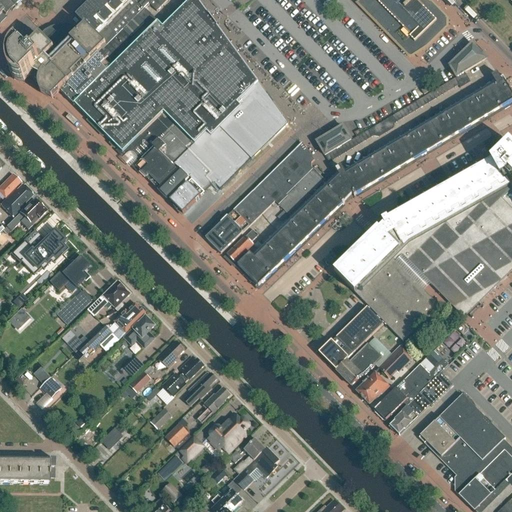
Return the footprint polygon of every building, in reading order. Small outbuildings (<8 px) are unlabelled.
[(0,0),(0,14),(1,15),(15,0),(0,0)] [(107,73),(75,104),(123,154),(135,143),(136,138),(143,145),(147,141),(158,142),(160,140),(167,147),(247,68),(218,28),(209,17),(197,0),(192,0),(164,28),(159,23),(111,69),(107,73)] [(86,26),(106,47),(145,9),(149,5),(144,0),(94,0),(92,3),(89,6),(78,17),(86,26)] [(144,0),(149,5),(157,13),(169,0),(144,0)] [(360,0),(357,4),(364,11),(375,0),(374,0),(360,0)] [(375,0),(364,11),(409,57),(411,58),(427,47),(447,28),(447,19),(431,2),(430,3),(422,3),(420,1),(419,2),(417,0),(412,0),(394,19),(382,7),(375,0)] [(389,0),(382,7),(394,19),(412,0),(389,0)] [(106,47),(61,91),(71,102),(74,105),(75,104),(107,73),(100,66),(104,62),(108,58),(111,61),(132,40),(130,38),(152,16),(145,9),(106,47)] [(52,99),(61,91),(106,47),(86,26),(79,33),(77,31),(77,30),(76,30),(76,31),(71,29),(68,29),(64,29),(61,29),(57,30),(54,31),(51,32),(48,34),(43,38),(40,35),(23,52),(18,46),(16,48),(14,50),(12,52),(11,55),(10,58),(9,61),(9,64),(9,67),(10,70),(11,72),(12,75),(14,77),(16,79),(19,81),(21,82),(24,83),(25,83),(32,76),(39,83),(39,85),(39,87),(39,90),(40,92),(41,94),(52,99)] [(465,74),(487,61),(473,45),(450,68),(457,79),(465,74)] [(270,143),(288,125),(258,84),(259,84),(247,68),(167,147),(160,154),(187,182),(190,179),(192,181),(198,187),(205,194),(214,185),(221,192),(251,161),(268,145),(270,143)] [(500,78),(497,74),(493,77),(496,81),(345,172),(342,167),(336,170),(340,177),(335,182),(328,189),(325,186),(253,256),(251,254),(238,266),(237,267),(238,267),(239,266),(242,270),(251,280),(250,280),(258,289),(343,205),(344,205),(349,199),(353,195),(355,197),(511,103),(511,94),(505,82),(506,81),(503,76),(500,78)] [(465,74),(455,80),(457,85),(467,79),(465,74)] [(470,84),(467,79),(457,85),(459,87),(460,90),(470,84)] [(425,96),(431,92),(428,88),(422,92),(425,96)] [(393,130),(394,125),(393,125),(389,119),(384,123),(389,132),(393,130)] [(389,132),(384,123),(380,125),(386,134),(389,132)] [(386,134),(380,125),(377,126),(383,136),(386,134)] [(383,136),(377,126),(371,130),(374,135),(374,137),(379,139),(383,136)] [(325,157),(351,141),(343,128),(317,143),(325,157)] [(361,129),(355,133),(357,138),(364,134),(361,129)] [(135,167),(135,168),(162,194),(164,196),(168,201),(168,200),(187,182),(160,154),(167,147),(160,140),(158,142),(147,141),(143,145),(139,148),(135,167)] [(511,143),(496,157),(497,157),(493,161),(400,214),(388,220),(382,223),(384,226),(380,231),(379,230),(378,231),(403,257),(440,295),(468,316),(511,272),(511,143)] [(288,159),(230,215),(246,231),(277,202),(279,204),(312,171),(313,170),(311,168),(311,165),(314,162),(302,145),(295,152),(288,159)] [(312,171),(279,204),(290,216),(324,183),(323,179),(322,179),(321,176),(317,177),(317,176),(312,171)] [(18,187),(21,184),(13,176),(0,188),(0,195),(4,200),(18,186),(18,187)] [(192,181),(170,202),(183,216),(195,204),(190,198),(194,194),(192,192),(198,187),(192,181)] [(25,206),(33,198),(22,187),(16,193),(16,192),(0,207),(12,219),(25,207),(25,206)] [(198,187),(192,192),(194,194),(200,200),(205,194),(198,187)] [(200,200),(194,194),(190,198),(195,204),(200,200)] [(39,222),(46,215),(40,210),(42,209),(37,204),(35,205),(35,204),(33,206),(31,204),(7,228),(10,231),(12,233),(20,224),(28,232),(32,228),(39,222)] [(246,231),(230,215),(222,223),(221,223),(221,224),(206,240),(221,256),(246,231)] [(46,236),(51,231),(43,223),(37,229),(46,236)] [(228,261),(233,267),(254,246),(252,243),(266,229),(261,224),(228,256),(225,260),(226,261),(228,261)] [(439,308),(396,263),(403,257),(378,231),(371,238),(335,273),(355,293),(355,294),(403,343),(439,308)] [(58,258),(66,250),(61,245),(65,241),(56,232),(47,240),(46,239),(45,238),(43,240),(35,248),(36,248),(33,250),(25,241),(9,256),(9,257),(11,256),(19,264),(16,268),(21,264),(25,260),(27,262),(26,262),(28,263),(36,271),(40,266),(42,265),(44,267),(54,257),(56,259),(58,258)] [(71,263),(50,283),(59,292),(70,282),(77,288),(87,279),(82,274),(85,272),(90,267),(81,258),(74,266),(71,263)] [(126,292),(125,292),(118,284),(104,298),(103,298),(88,313),(94,319),(108,304),(118,312),(123,307),(121,305),(130,297),(128,295),(128,294),(127,293),(126,292)] [(22,296),(16,302),(21,307),(26,301),(22,296)] [(76,298),(58,316),(68,327),(87,309),(76,298)] [(146,315),(146,312),(143,309),(140,310),(136,305),(127,314),(126,313),(115,324),(126,335),(146,315)] [(337,373),(347,362),(383,327),(367,310),(346,330),(345,329),(319,355),(337,373)] [(19,328),(29,318),(22,311),(12,320),(19,328)] [(139,326),(124,340),(131,348),(136,343),(144,351),(155,341),(148,334),(154,328),(153,327),(153,325),(151,322),(149,323),(145,320),(139,326)] [(95,353),(113,335),(105,327),(79,353),(84,357),(85,358),(92,351),(95,353)] [(77,337),(68,346),(76,354),(89,342),(85,337),(81,342),(77,337)] [(347,362),(337,373),(352,388),(362,378),(365,379),(377,367),(378,369),(392,355),(375,338),(350,364),(347,362)] [(408,354),(414,348),(408,342),(379,370),(390,381),(397,374),(398,375),(413,359),(408,354)] [(176,361),(184,353),(176,345),(159,361),(169,371),(173,366),(177,362),(176,361)] [(84,357),(79,353),(79,352),(74,357),(79,362),(84,357)] [(448,367),(434,353),(405,382),(405,381),(375,411),(386,422),(407,401),(411,404),(420,396),(435,381),(435,380),(441,374),(448,367)] [(138,357),(127,368),(134,376),(145,365),(138,357)] [(190,382),(204,368),(197,362),(196,363),(192,359),(180,372),(184,376),(180,380),(176,376),(164,389),(174,399),(186,387),(185,386),(189,382),(190,382)] [(44,386),(51,379),(41,368),(34,375),(44,386)] [(154,380),(147,372),(130,389),(137,396),(154,380)] [(431,408),(439,400),(453,386),(450,383),(442,375),(441,374),(435,380),(435,381),(420,396),(411,404),(401,414),(402,415),(390,427),(399,437),(400,436),(424,412),(430,406),(431,408)] [(210,390),(217,382),(211,376),(210,377),(208,375),(189,393),(191,395),(184,402),(191,409),(199,401),(201,402),(212,391),(210,390)] [(379,399),(389,389),(375,375),(364,386),(365,386),(358,393),(370,406),(377,400),(379,399)] [(44,386),(40,390),(51,401),(62,390),(51,379),(44,386)] [(161,392),(157,388),(146,398),(150,402),(161,392)] [(203,427),(226,405),(225,404),(230,398),(223,391),(216,399),(214,398),(203,409),(207,412),(197,422),(203,427)] [(505,440),(463,397),(421,438),(420,440),(463,483),(456,490),(456,494),(459,497),(463,494),(504,452),(507,455),(511,450),(504,442),(505,440)] [(158,432),(173,419),(165,411),(151,425),(158,432)] [(211,434),(211,437),(229,455),(245,439),(242,437),(249,429),(249,426),(244,422),(241,422),(240,423),(234,417),(220,431),(218,430),(216,429),(211,434)] [(120,425),(115,430),(121,435),(126,430),(120,425)] [(175,449),(188,436),(179,427),(166,440),(175,449)] [(195,438),(179,453),(184,457),(181,460),(187,466),(206,448),(195,438)] [(235,472),(240,477),(266,452),(256,441),(244,453),(249,458),(235,472)] [(104,442),(96,448),(105,458),(112,451),(104,442)] [(511,476),(511,449),(511,450),(507,455),(504,452),(463,494),(459,497),(474,511),(475,511),(496,492),(511,477),(511,476)] [(276,467),(280,463),(267,451),(266,452),(240,477),(235,483),(244,493),(253,484),(248,478),(259,468),(269,478),(278,469),(276,467)] [(235,466),(242,459),(237,453),(230,460),(235,466)] [(55,481),(55,461),(0,460),(0,485),(49,486),(49,481),(55,481)] [(221,481),(228,475),(225,472),(218,478),(221,481)] [(511,477),(496,492),(475,511),(494,511),(511,494),(511,477)] [(232,493),(223,502),(232,511),(233,511),(242,503),(237,497),(242,492),(234,483),(228,489),(232,493)] [(232,511),(223,502),(218,498),(212,504),(217,508),(213,511),(208,508),(203,511),(232,511)] [(161,501),(149,511),(148,511),(167,511),(170,510),(161,501)] [(342,511),(343,511),(334,502),(326,510),(324,508),(320,511),(342,511)] [(511,511),(511,502),(502,511),(511,511)]
